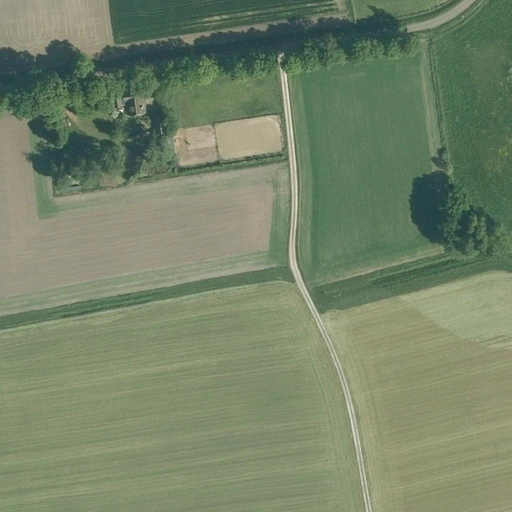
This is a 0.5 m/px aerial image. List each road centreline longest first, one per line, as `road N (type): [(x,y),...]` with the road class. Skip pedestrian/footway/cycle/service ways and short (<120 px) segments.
road 1 (unclassified): [(0,87),(423,27),(470,0)]
road 2 (track): [(367,511),(343,389),(292,266),(292,153),(280,46)]
